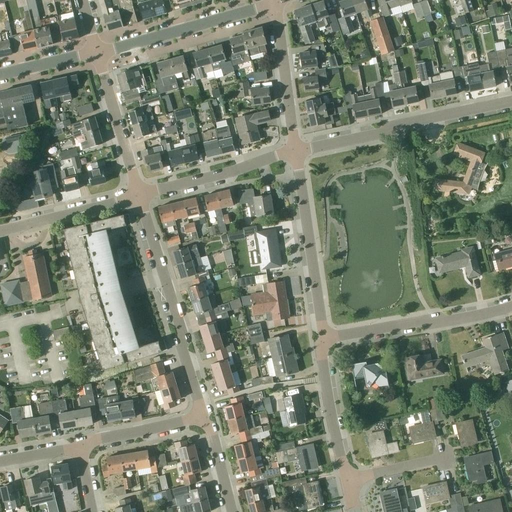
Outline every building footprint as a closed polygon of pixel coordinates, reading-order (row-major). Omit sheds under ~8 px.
[(63,42),(59,22),(57,17),(45,20),(40,21),(35,0),(26,0),(29,10),(38,48),(51,45),(63,42)] [(99,0),(104,15),(103,15),(108,32),(138,23),(131,0),(99,0)] [(137,0),(143,20),(154,16),(149,0),(137,0)] [(167,13),(163,0),(149,0),(154,16),(167,13)] [(169,0),(170,1),(171,7),(172,8),(179,6),(180,9),(206,2),(205,0),(169,0)] [(356,13),(351,0),(345,0),(339,2),(342,10),(340,10),(342,17),(338,19),(344,35),(354,32),(349,16),(354,14),(356,13)] [(372,16),(370,11),(367,1),(366,2),(365,0),(351,0),(356,13),(364,11),(366,17),(372,16)] [(399,7),(400,7),(397,0),(377,0),(383,17),(384,18),(391,16),(389,10),(399,6),(399,7)] [(426,0),(420,3),(424,16),(432,13),(427,0),(426,0)] [(460,0),(465,14),(474,11),(470,0),(460,0)] [(328,16),(327,11),(323,1),(311,6),(311,5),(310,6),(316,23),(318,28),(324,26),(330,24),(333,32),(340,30),(335,14),(328,16)] [(420,23),(426,22),(424,16),(420,3),(413,5),(418,18),(420,23)] [(310,25),(316,23),(310,6),(294,11),(306,44),(312,42),(312,46),(324,44),(322,39),(315,41),(310,25)] [(494,8),(485,11),(487,19),(496,16),(494,8)] [(12,36),(16,53),(24,51),(38,48),(29,10),(24,12),(26,20),(22,21),(25,33),(12,36)] [(491,19),(492,25),(496,24),(504,22),(505,30),(511,29),(509,15),(495,18),(491,19)] [(457,27),(466,24),(464,16),(455,19),(457,27)] [(395,51),(384,18),(383,17),(370,21),(381,55),(395,51)] [(59,22),(63,42),(79,38),(75,19),(59,22)] [(250,57),(267,52),(265,44),(266,44),(262,28),(243,33),(250,57)] [(452,31),(454,40),(465,38),(463,29),(452,31)] [(0,56),(12,54),(9,40),(8,40),(7,33),(0,34),(2,42),(0,42),(0,56)] [(245,64),(251,62),(250,57),(243,33),(242,33),(242,34),(238,35),(238,37),(230,39),(234,54),(241,52),(245,64)] [(404,44),(400,36),(392,39),(396,48),(404,44)] [(302,68),(318,66),(317,59),(328,57),(324,44),(312,46),(313,52),(301,53),(302,68)] [(223,61),(226,60),(221,45),(207,49),(214,71),(221,69),(223,75),(234,72),(231,61),(225,63),(223,61)] [(511,47),(505,49),(505,50),(496,51),(499,67),(506,66),(509,83),(511,82),(511,47)] [(213,72),(214,71),(207,49),(193,53),(201,80),(207,78),(207,75),(213,73),(213,72)] [(395,51),(396,57),(404,56),(403,49),(395,51)] [(492,69),(499,67),(496,51),(487,53),(489,64),(485,65),(479,66),(478,63),(483,89),(496,86),(492,69)] [(186,72),(188,71),(183,56),(170,60),(174,75),(182,73),(184,81),(189,80),(186,72)] [(174,75),(170,60),(157,64),(166,93),(178,89),(174,75)] [(441,81),(440,75),(428,78),(425,62),(417,64),(422,87),(429,85),(432,99),(444,97),(441,81)] [(470,92),(483,89),(478,63),(458,67),(459,69),(461,79),(465,78),(466,85),(468,84),(470,92)] [(440,75),(441,81),(444,97),(457,94),(454,81),(461,79),(459,69),(458,67),(458,66),(451,68),(452,71),(440,74),(440,75)] [(144,85),(142,78),(139,69),(118,75),(127,105),(137,101),(138,104),(160,97),(159,94),(141,100),(137,88),(141,87),(141,85),(144,85)] [(305,91),(319,89),(318,82),(327,81),(326,69),(315,70),(316,77),(304,78),(305,91)] [(418,102),(415,86),(405,88),(404,84),(407,83),(404,70),(399,71),(399,72),(405,105),(418,102)] [(256,81),(267,79),(266,72),(255,73),(256,81)] [(405,105),(399,72),(394,73),(393,73),(396,85),(399,85),(400,89),(384,93),(385,98),(391,97),(393,107),(405,105)] [(77,75),(51,81),(56,98),(60,97),(61,102),(72,99),(69,86),(79,84),(77,75)] [(41,83),(47,108),(57,106),(56,98),(51,81),(41,83)] [(259,88),(250,89),(249,82),(237,84),(238,92),(237,92),(238,97),(252,96),(253,104),(270,102),(268,88),(260,90),(259,88)] [(382,114),(379,99),(385,98),(384,93),(382,83),(375,84),(376,90),(370,91),(371,95),(364,96),(369,117),(382,114)] [(35,101),(34,95),(31,86),(0,92),(0,96),(8,131),(28,126),(23,104),(35,101)] [(218,89),(211,90),(213,95),(214,95),(215,99),(220,97),(218,89)] [(369,117),(364,96),(358,97),(357,94),(351,95),(350,91),(344,92),(348,108),(353,107),(355,119),(369,117)] [(0,132),(8,131),(0,96),(0,132)] [(146,121),(153,119),(149,104),(161,101),(160,97),(138,104),(139,109),(129,112),(133,125),(146,121)] [(334,108),(333,105),(333,102),(322,105),(320,99),(305,102),(308,114),(334,108)] [(208,102),(200,104),(202,111),(210,109),(208,102)] [(171,103),(165,105),(167,113),(173,111),(171,103)] [(80,116),(93,112),(91,104),(78,108),(80,116)] [(334,108),(308,114),(311,127),(331,122),(330,116),(336,114),(334,108)] [(182,118),(181,117),(180,111),(173,113),(175,119),(182,118)] [(239,134),(243,133),(245,143),(259,140),(255,124),(270,121),(268,112),(253,115),(253,114),(235,118),(239,134)] [(161,118),(164,125),(174,122),(172,115),(161,118)] [(99,131),(96,119),(95,117),(80,121),(80,122),(74,124),(78,136),(86,134),(86,135),(99,131)] [(137,138),(157,132),(155,125),(148,127),(147,122),(154,120),(153,119),(146,121),(133,125),(137,138)] [(52,126),(53,130),(71,125),(70,120),(55,123),(56,125),(52,126)] [(167,135),(178,132),(176,125),(165,128),(167,135)] [(215,129),(218,140),(221,154),(235,151),(229,127),(229,125),(215,129)] [(205,142),(204,143),(208,157),(221,154),(218,140),(215,129),(202,132),(205,142)] [(83,150),(96,146),(103,144),(99,131),(86,135),(88,141),(80,143),(83,150)] [(199,160),(197,150),(193,135),(185,137),(187,146),(182,148),(181,143),(180,143),(185,163),(199,160)] [(185,163),(180,143),(173,145),(173,142),(167,144),(166,140),(161,141),(164,153),(168,152),(171,166),(185,163)] [(486,165),(481,163),(485,153),(458,143),(453,155),(471,161),(463,182),(435,179),(434,191),(470,194),(473,186),(478,187),(480,180),(482,173),(486,165)] [(163,168),(159,153),(155,154),(154,148),(142,151),(144,161),(146,160),(149,172),(163,168)] [(78,157),(78,156),(76,149),(60,152),(62,160),(71,158),(78,157)] [(79,156),(78,156),(78,157),(71,158),(73,167),(68,168),(68,169),(61,171),(66,192),(80,188),(76,176),(82,174),(80,168),(82,168),(79,156)] [(88,170),(92,185),(106,182),(104,171),(106,171),(103,161),(91,164),(92,170),(88,170)] [(51,195),(49,186),(47,179),(56,177),(53,164),(46,165),(47,168),(34,172),(36,180),(32,181),(37,199),(51,195)] [(406,176),(399,179),(402,184),(408,181),(406,176)] [(257,216),(263,215),(273,213),(270,195),(252,198),(251,189),(253,189),(253,188),(238,191),(240,204),(249,203),(251,216),(256,215),(257,216)] [(234,206),(232,200),(230,190),(217,193),(221,209),(234,206)] [(223,216),(221,209),(217,193),(204,196),(208,212),(215,210),(220,233),(227,232),(225,225),(223,216)] [(200,213),(199,208),(196,198),(183,201),(187,217),(200,213)] [(174,220),(187,217),(183,201),(171,204),(174,220)] [(162,223),(174,220),(171,204),(158,207),(162,223)] [(120,290),(111,254),(106,231),(126,226),(124,215),(64,229),(66,239),(82,300),(103,370),(125,363),(122,354),(127,352),(130,362),(162,352),(158,341),(138,348),(120,290)] [(256,226),(243,228),(244,236),(257,234),(259,250),(251,252),(253,265),(262,263),(263,269),(281,266),(280,260),(276,236),(275,230),(257,233),(256,226)] [(221,236),(223,244),(229,242),(227,234),(221,236)] [(169,245),(179,242),(180,241),(179,236),(167,239),(169,245)] [(484,248),(482,239),(476,241),(478,250),(484,248)] [(177,265),(194,260),(192,255),(191,256),(191,254),(199,252),(196,245),(173,252),(177,265)] [(479,274),(477,265),(472,246),(461,249),(461,251),(436,258),(439,273),(466,266),(469,277),(479,274)] [(511,248),(495,253),(499,269),(511,265),(511,248)] [(223,251),(225,259),(233,257),(231,249),(223,251)] [(24,301),(33,299),(33,300),(51,296),(43,254),(24,257),(29,281),(20,283),(20,279),(0,283),(5,307),(24,303),(24,301)] [(196,279),(204,276),(209,275),(208,270),(205,271),(201,258),(194,261),(194,260),(177,265),(181,278),(194,274),(196,279)] [(230,277),(237,274),(235,268),(228,270),(230,277)] [(267,274),(238,279),(239,287),(268,282),(267,274)] [(192,302),(208,296),(204,283),(206,282),(204,276),(196,279),(191,280),(193,286),(188,288),(192,302)] [(252,305),(286,300),(283,281),(263,284),(264,291),(264,292),(250,294),(252,305)] [(216,315),(231,310),(229,303),(211,308),(208,296),(192,302),(196,315),(201,313),(203,319),(216,315)] [(228,302),(229,303),(229,305),(230,306),(231,310),(242,306),(240,298),(228,302)] [(272,321),(289,318),(286,300),(252,305),(254,316),(271,313),(272,321)] [(204,340),(220,334),(216,321),(218,321),(216,315),(203,319),(205,325),(199,326),(204,340)] [(262,332),(260,323),(248,326),(250,338),(262,335),(262,332)] [(55,340),(71,337),(68,327),(53,331),(55,340)] [(250,338),(252,344),(259,343),(260,344),(264,343),(264,342),(264,341),(262,332),(262,335),(250,338)] [(508,348),(506,342),(503,333),(483,339),(486,348),(462,356),(463,360),(464,363),(466,368),(489,360),(494,375),(509,370),(502,350),(508,348)] [(217,356),(231,352),(235,350),(233,343),(224,346),(220,334),(204,340),(208,353),(215,351),(217,356)] [(292,356),(292,355),(287,335),(268,339),(272,358),(286,355),(287,358),(292,356)] [(219,362),(211,364),(215,378),(236,371),(231,352),(217,356),(219,362)] [(276,377),(298,372),(294,355),(292,355),(292,356),(287,358),(286,355),(272,358),(276,377)] [(429,364),(424,364),(422,355),(406,358),(410,380),(445,374),(442,360),(429,362),(429,364)] [(155,392),(177,385),(172,372),(165,374),(161,362),(142,368),(134,371),(137,383),(151,379),(155,392)] [(388,385),(385,366),(380,363),(367,365),(366,362),(352,364),(354,379),(365,377),(366,386),(367,385),(369,387),(373,382),(379,386),(388,385)] [(239,391),(240,391),(238,386),(236,386),(232,373),(236,372),(236,371),(215,378),(220,391),(227,389),(229,395),(239,391)] [(260,385),(273,383),(272,376),(259,378),(260,385)] [(251,380),(253,387),(260,385),(259,378),(251,380)] [(93,424),(90,409),(96,408),(91,383),(84,385),(86,395),(79,396),(82,409),(74,410),(77,427),(93,424)] [(0,431),(1,432),(6,423),(8,420),(0,414),(0,391),(1,392),(3,388),(0,385),(0,431)] [(159,405),(163,404),(165,410),(175,407),(174,401),(181,399),(177,385),(155,392),(159,405)] [(263,397),(262,391),(248,395),(249,401),(263,397)] [(302,410),(304,409),(301,395),(284,399),(290,425),(305,422),(302,410)] [(118,402),(119,402),(118,396),(98,399),(101,415),(106,414),(108,421),(121,419),(118,402)] [(140,408),(138,398),(138,396),(132,397),(133,400),(119,402),(118,402),(121,419),(135,417),(134,409),(140,408)] [(247,402),(243,403),(242,397),(231,399),(232,405),(225,407),(228,421),(249,415),(250,415),(247,402)] [(430,410),(435,409),(440,407),(438,398),(428,400),(430,410)] [(77,427),(74,410),(68,412),(65,399),(51,401),(54,416),(59,415),(62,430),(77,427)] [(49,416),(54,416),(51,401),(38,404),(41,417),(33,418),(36,434),(52,432),(49,416)] [(36,434),(33,418),(25,419),(23,406),(10,409),(13,424),(18,423),(20,437),(36,434)] [(444,420),(441,410),(441,407),(440,408),(440,407),(435,409),(437,421),(444,420)] [(434,432),(432,423),(437,421),(435,409),(430,410),(420,412),(423,423),(410,427),(413,443),(431,439),(429,433),(434,432)] [(249,415),(228,421),(232,434),(239,432),(240,438),(259,433),(269,430),(268,426),(262,427),(261,426),(252,429),(249,415)] [(375,431),(387,428),(385,420),(373,423),(375,431)] [(467,445),(478,442),(473,420),(457,424),(461,441),(466,440),(467,444),(467,445)] [(398,451),(396,442),(387,444),(384,431),(367,435),(372,457),(398,451)] [(242,444),(234,446),(238,459),(255,455),(260,454),(257,442),(258,442),(258,441),(262,440),(259,433),(240,438),(242,444)] [(194,444),(187,446),(185,440),(175,443),(176,449),(178,448),(181,462),(198,458),(194,444)] [(307,446),(296,449),(294,441),(274,446),(279,467),(278,468),(280,475),(279,471),(286,469),(285,463),(299,459),(301,470),(317,467),(313,450),(308,451),(307,447),(307,446)] [(157,468),(155,457),(149,458),(148,451),(134,453),(137,470),(151,467),(151,470),(152,469),(152,471),(157,470),(157,468)] [(470,481),(477,479),(478,484),(487,482),(484,466),(494,463),(492,452),(465,458),(470,481)] [(123,472),(137,470),(134,453),(121,455),(123,472)] [(166,466),(166,464),(164,454),(155,456),(155,457),(157,468),(166,466)] [(110,474),(123,472),(121,455),(106,458),(108,465),(102,466),(104,477),(110,476),(110,474)] [(258,469),(255,455),(238,459),(241,473),(247,472),(248,478),(262,474),(260,468),(258,469)] [(194,473),(201,472),(198,458),(181,462),(185,475),(182,476),(182,477),(181,477),(183,484),(184,484),(185,486),(186,485),(189,485),(196,483),(194,473)] [(64,490),(72,489),(68,464),(52,467),(55,484),(57,484),(57,485),(63,484),(64,490)] [(267,478),(280,475),(278,468),(265,471),(267,478)] [(51,478),(47,479),(47,482),(40,483),(39,477),(25,480),(28,495),(36,493),(39,504),(44,503),(56,500),(51,478)] [(126,494),(125,490),(132,488),(130,477),(123,479),(124,486),(125,486),(126,494)] [(317,482),(307,484),(306,477),(282,483),(283,488),(294,486),(295,488),(302,487),(307,508),(322,504),(319,491),(317,482)] [(454,495),(449,496),(447,488),(446,488),(446,489),(442,490),(441,483),(423,487),(427,504),(449,499),(452,508),(457,507),(454,495)] [(21,507),(19,500),(17,490),(16,490),(14,485),(1,488),(4,502),(6,501),(12,500),(12,502),(14,509),(21,507)] [(186,485),(185,486),(173,489),(175,498),(184,496),(187,505),(193,503),(208,500),(205,487),(191,491),(189,485),(186,485)] [(116,496),(126,494),(125,486),(124,486),(115,488),(116,496)] [(249,504),(267,499),(271,498),(268,486),(260,488),(260,487),(246,490),(249,504)] [(172,499),(170,490),(168,491),(162,493),(163,499),(164,502),(172,499)] [(400,510),(398,499),(396,490),(386,492),(386,493),(387,492),(388,497),(382,498),(384,511),(407,511),(407,508),(400,510)] [(463,506),(462,503),(460,493),(454,495),(457,507),(463,506)] [(131,511),(131,509),(136,508),(135,503),(132,504),(131,498),(119,501),(121,507),(115,508),(115,511),(131,511)] [(288,511),(287,507),(274,510),(273,505),(268,506),(267,499),(249,504),(250,511),(288,511)] [(469,506),(470,511),(501,511),(499,499),(469,506)] [(208,511),(211,511),(210,510),(208,500),(193,503),(194,508),(188,510),(188,511),(208,511)]
